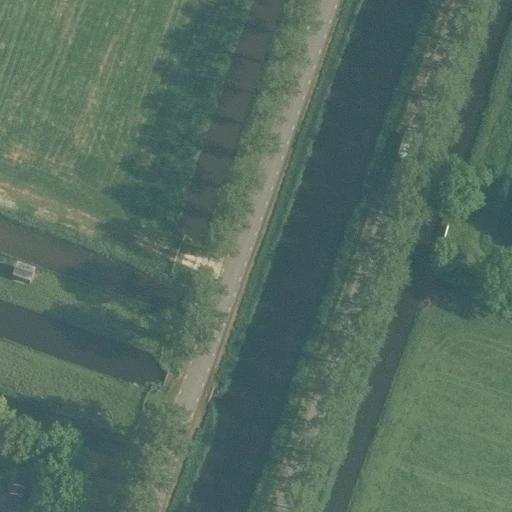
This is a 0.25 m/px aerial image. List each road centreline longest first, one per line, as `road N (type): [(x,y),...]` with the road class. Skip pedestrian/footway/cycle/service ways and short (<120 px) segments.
road 1 (tertiary): [(146,511),(326,0)]
road 2 (unclassified): [(285,511),(464,0)]
road 3 (track): [(0,186),(230,274)]
